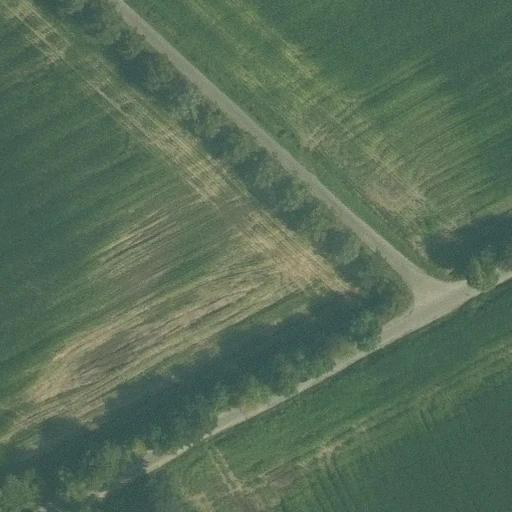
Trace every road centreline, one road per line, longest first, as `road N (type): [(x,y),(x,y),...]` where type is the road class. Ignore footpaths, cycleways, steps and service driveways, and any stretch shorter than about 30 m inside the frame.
road 1 (unclassified): [(443,303),(37,511)]
road 2 (unclassified): [(118,0),(443,303)]
